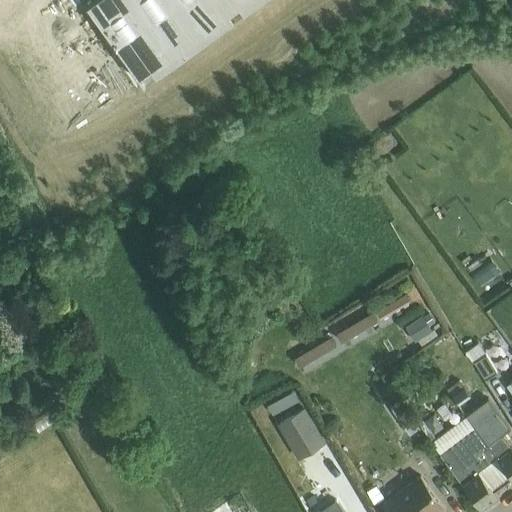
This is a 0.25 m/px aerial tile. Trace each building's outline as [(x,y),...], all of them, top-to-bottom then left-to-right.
[(173,61),(129,0),(90,0),(89,1),(87,2),(144,82),(173,61)] [(129,0),(173,61),(203,40),(173,0),(129,0)] [(173,0),(203,40),(232,19),(218,0),(173,0)] [(218,0),(232,19),(258,0),(218,0)] [(405,293),(375,311),(380,319),(383,317),(384,320),(388,318),(387,315),(394,311),(395,313),(401,310),(399,307),(402,306),(404,308),(409,305),(407,303),(409,301),(405,293)] [(372,311),(335,334),(339,343),(377,321),(372,311)] [(422,315),(405,326),(414,342),(417,340),(422,346),(438,335),(433,329),(432,330),(422,315)] [(331,335),(293,359),(298,369),(336,346),(331,335)] [(479,343),(465,352),(472,362),(484,380),(497,372),(486,353),(479,343)] [(459,379),(447,388),(459,405),(471,397),(459,379)] [(293,390),(266,405),(271,414),(298,399),(293,390)] [(108,391),(95,399),(107,420),(121,413),(108,391)] [(393,400),(385,405),(405,435),(413,429),(393,400)] [(305,407),(279,422),(298,458),(325,443),(305,407)] [(467,418),(511,478),(511,450),(480,409),(467,418)] [(127,412),(115,418),(127,440),(138,434),(127,412)] [(511,478),(467,418),(466,416),(432,442),(481,509),(497,497),(493,492),(511,478)] [(420,474),(382,503),(388,511),(444,511),(447,510),(420,474)] [(344,511),(336,499),(317,511),(344,511)]
